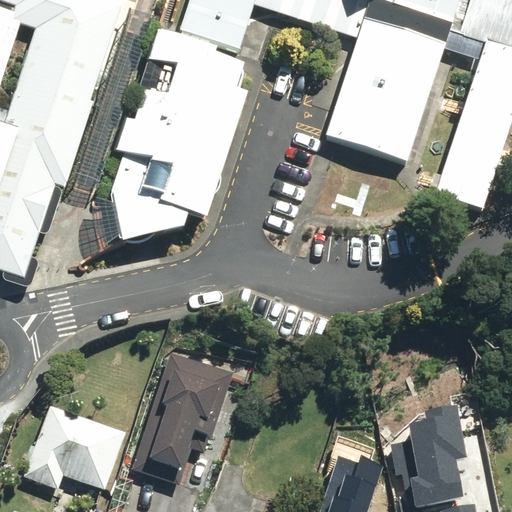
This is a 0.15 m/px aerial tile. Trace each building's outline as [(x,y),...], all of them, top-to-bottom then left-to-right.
[(0,0),(0,13),(13,18),(15,11),(0,5),(0,0)] [(0,0),(0,275),(3,276),(24,283),(31,261),(39,237),(54,191),(54,189),(64,193),(92,108),(88,106),(122,5),(107,0),(0,0),(0,5),(15,11),(13,18),(15,19),(13,25),(21,27),(20,30),(34,34),(7,115),(2,131),(0,129),(0,0)] [(460,0),(191,0),(179,36),(238,56),(254,10),(357,44),(325,141),(405,168),(449,36),(460,0)] [(511,0),(471,0),(458,39),(485,48),(434,201),(481,216),(504,145),(511,121),(511,0)] [(460,0),(449,36),(458,39),(471,0),(460,0)] [(0,89),(20,30),(21,27),(13,25),(15,19),(13,18),(0,13),(0,89)] [(129,15),(72,188),(83,192),(95,196),(152,23),(141,20),(129,15)] [(217,56),(155,37),(136,95),(142,97),(133,126),(126,124),(115,157),(123,159),(110,197),(113,209),(120,241),(122,249),(183,236),(188,221),(206,227),(246,102),(235,99),(243,74),(214,64),(217,56)] [(58,192),(54,191),(39,237),(41,238),(43,239),(45,238),(47,237),(49,235),(60,203),(61,198),(61,195),(60,193),(58,192)] [(105,253),(120,241),(113,209),(95,205),(92,210),(90,215),(90,219),(90,225),(91,230),(92,234),(93,238),(95,243),(99,248),(105,253)] [(24,283),(3,276),(2,279),(2,282),(3,285),(5,286),(13,289),(22,292),(24,292),(27,292),(29,291),(30,290),(31,289),(32,287),(33,284),(37,270),(37,267),(37,265),(35,263),(32,262),(31,261),(24,283)] [(233,373),(170,352),(132,470),(179,485),(191,449),(203,453),(208,439),(211,440),(233,373)] [(126,433),(49,404),(22,476),(58,490),(63,475),(104,490),(126,433)] [(411,489),(415,507),(464,497),(457,460),(468,458),(458,404),(425,410),(426,419),(408,423),(412,440),(391,444),(397,474),(402,473),(405,490),(411,489)] [(319,511),(369,511),(385,465),(360,457),(359,463),(338,456),(319,511)]
